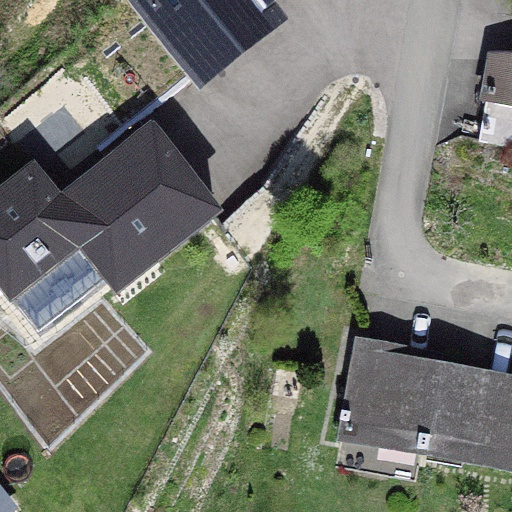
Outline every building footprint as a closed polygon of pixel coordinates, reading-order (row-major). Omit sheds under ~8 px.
[(138,0),(200,79),(273,22),(259,4),(263,0),(138,0)] [(511,60),(493,60),(486,96),(494,103),(511,106),(511,60)] [(59,205),(33,171),(0,196),(0,283),(38,331),(107,277),(117,290),(214,213),(150,133),(59,205)] [(426,354),(367,343),(362,373),(352,371),(346,401),(384,408),(378,443),(511,466),(511,464),(511,381),(424,365),(426,354)] [(0,463),(0,501),(19,487),(0,463)]
